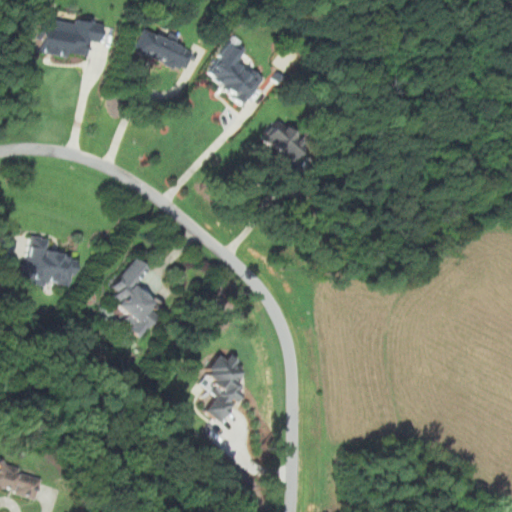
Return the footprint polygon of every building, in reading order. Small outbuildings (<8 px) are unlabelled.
[(30,50),(84,59),(88,40),(97,42),(100,24),(36,13),(30,50)] [(128,51),(182,74),(191,52),(171,45),(175,36),(162,30),(159,38),(137,29),(128,51)] [(243,106),(261,78),(236,60),(244,48),(228,37),(200,77),(243,106)] [(306,144),(275,117),(256,139),(287,166),(306,144)] [(18,281),(72,288),(75,259),(65,258),(66,251),(44,248),(46,237),(24,234),(18,281)] [(134,285),(147,267),(131,256),(107,288),(114,292),(107,302),(128,317),(121,326),(137,338),(155,314),(146,308),(152,299),(134,285)] [(217,423),(239,393),(230,386),(242,369),(224,356),(221,360),(214,354),(199,374),(207,380),(202,387),(212,395),(201,411),(217,423)] [(0,489),(32,499),(38,480),(36,474),(3,464),(0,457),(0,489)]
